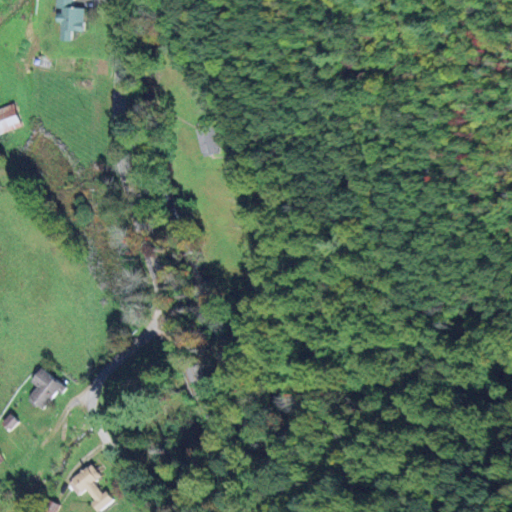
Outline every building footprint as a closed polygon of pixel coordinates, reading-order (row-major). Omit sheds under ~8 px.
[(72,0),(54,0),(54,10),(56,11),(55,22),(60,23),(59,41),(70,42),(70,31),(82,32),(83,8),(72,8),(72,0)] [(0,133),(20,128),(14,105),(0,108),(0,133)] [(205,127),(195,129),(202,157),(220,153),(212,121),(205,123),(205,127)] [(63,386),(42,367),(30,381),(36,387),(27,397),(42,410),(63,386)] [(100,477),(91,464),(66,482),(77,496),(86,490),(93,500),(89,503),(95,511),(96,511),(113,501),(106,491),(102,494),(93,482),(100,477)]
